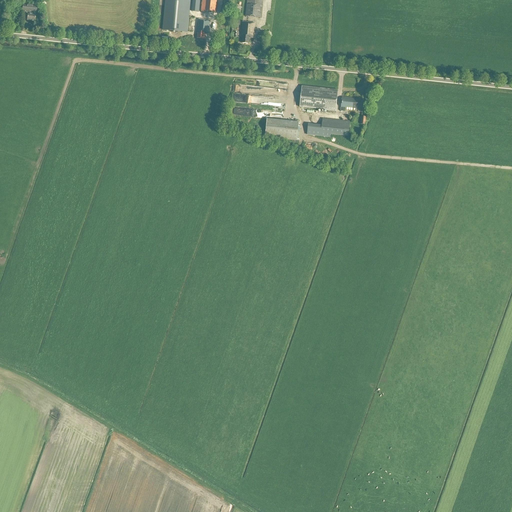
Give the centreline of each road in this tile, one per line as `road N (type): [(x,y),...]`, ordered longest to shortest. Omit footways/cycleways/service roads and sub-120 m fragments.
road 1 (unclassified): [(511,87),(0,33)]
road 2 (track): [(4,259),(75,61),(294,82)]
road 3 (track): [(302,137),(360,154),(511,168)]
